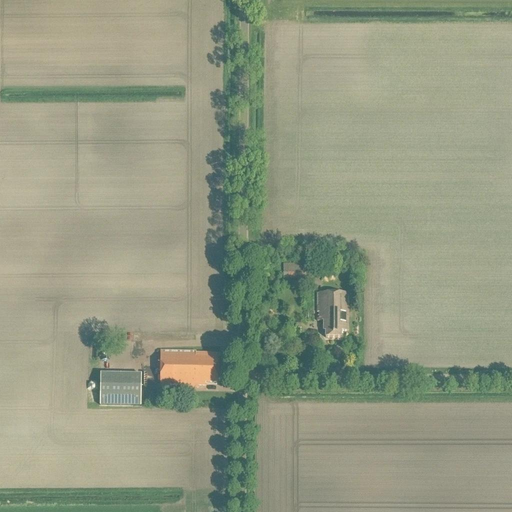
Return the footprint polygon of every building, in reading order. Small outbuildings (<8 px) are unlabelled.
[(294,276),(309,275),(308,265),(281,266),(282,280),(294,280),(294,276)] [(355,267),(348,266),(346,274),(353,275),(355,267)] [(341,333),(349,333),(348,295),(317,294),(318,323),(323,323),(324,333),(326,333),(326,339),(341,339),(341,333)] [(195,353),(160,353),(159,389),(197,389),(197,388),(205,388),(205,385),(217,385),(217,355),(195,355),(195,353)] [(99,407),(130,408),(131,377),(100,376),(99,407)]
